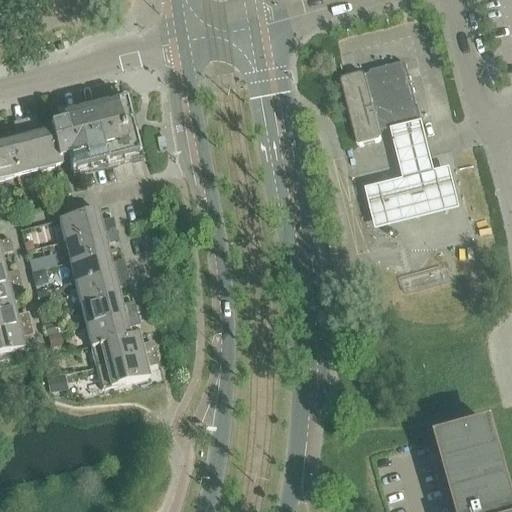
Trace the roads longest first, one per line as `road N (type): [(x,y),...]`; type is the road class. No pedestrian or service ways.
road 1 (tertiary): [(286,511),(301,395),(299,317),(253,29)]
road 2 (tertiary): [(182,43),(227,322),(223,421),(206,511)]
road 3 (residential): [(39,81),(182,43)]
road 4 (residential): [(489,121),(450,0)]
